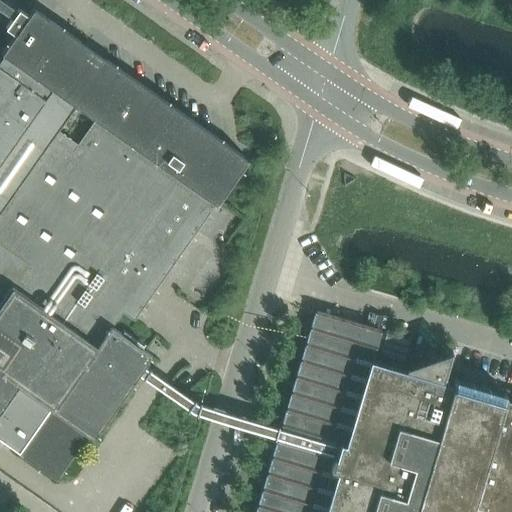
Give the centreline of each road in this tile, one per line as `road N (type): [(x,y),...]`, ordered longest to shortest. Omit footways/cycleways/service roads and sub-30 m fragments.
road 1 (unclassified): [(198,511),(319,105)]
road 2 (tertiary): [(319,105),(386,145),(511,194)]
road 3 (tertiary): [(511,160),(429,130),(329,73)]
road 4 (tertiary): [(169,0),(319,105)]
road 5 (tertiary): [(329,73),(225,0)]
